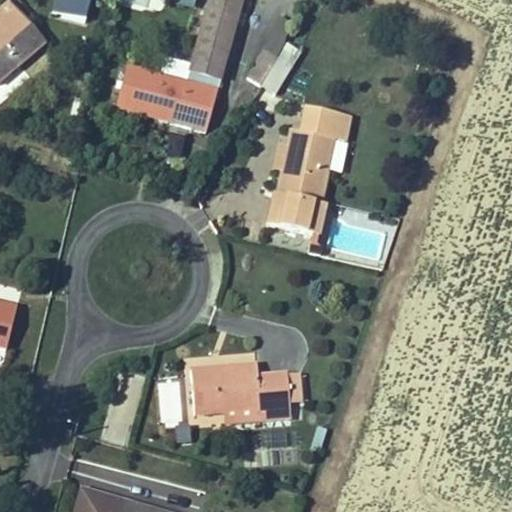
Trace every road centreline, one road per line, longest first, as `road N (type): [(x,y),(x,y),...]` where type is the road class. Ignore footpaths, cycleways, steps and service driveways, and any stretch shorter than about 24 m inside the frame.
road 1 (residential): [(93,330),(76,305),(73,274),(83,243),(102,221),(134,211),(165,215),(192,235),(205,260),(207,296),(190,325),(131,344)]
road 2 (residential): [(30,511),(75,348),(93,330)]
